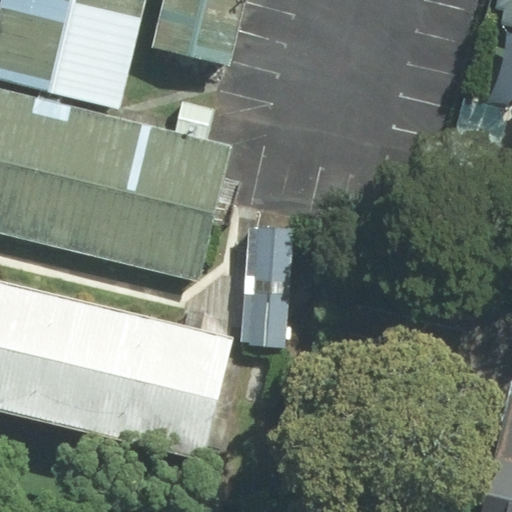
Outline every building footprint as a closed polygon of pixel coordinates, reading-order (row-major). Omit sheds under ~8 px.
[(154,0),(7,0),(0,28),(0,81),(126,112),(154,0)] [(261,0),(167,0),(158,38),(246,60),(261,0)] [(126,112),(0,81),(0,239),(208,291),(246,142),(126,112)] [(298,228),(246,228),(245,347),(296,347),(298,228)] [(224,346),(0,290),(0,414),(194,463),(224,346)] [(511,511),(511,412),(470,511),(511,511)]
